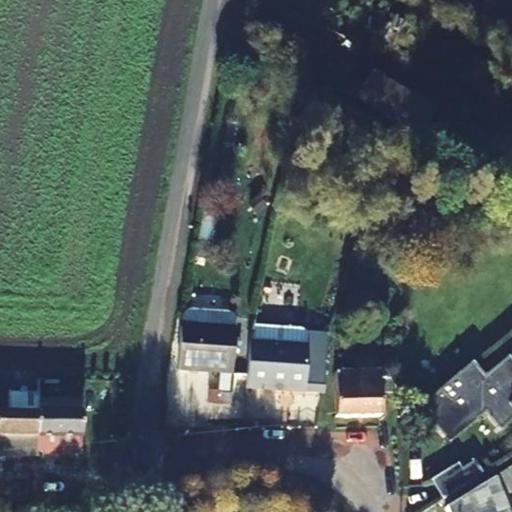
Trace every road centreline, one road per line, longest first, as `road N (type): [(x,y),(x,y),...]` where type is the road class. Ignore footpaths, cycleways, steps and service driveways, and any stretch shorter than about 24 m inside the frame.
road 1 (unclassified): [(217,0),(143,457)]
road 2 (residential): [(372,511),(346,472),(311,454),(143,457)]
road 3 (residential): [(143,457),(0,465)]
